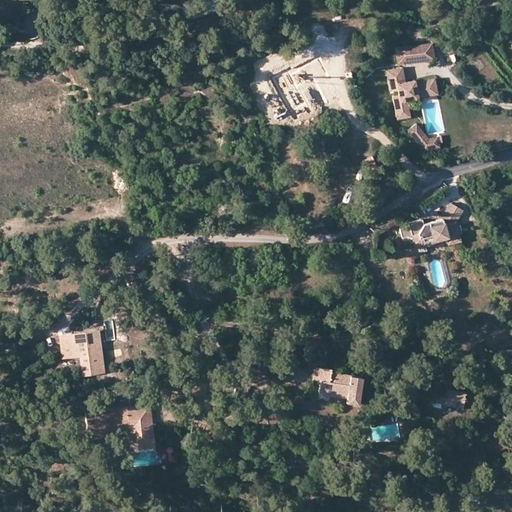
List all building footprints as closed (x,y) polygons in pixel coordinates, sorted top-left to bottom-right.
[(158,17),(152,19),(155,31),(162,29),(158,17)] [(155,31),(152,19),(134,24),(138,36),(155,31)] [(394,48),(397,65),(434,59),(431,42),(394,48)] [(311,79),(323,101),(334,95),(317,62),(290,76),(287,70),(272,78),(290,112),(302,106),(293,89),(311,79)] [(385,72),(387,80),(403,76),(401,69),(385,72)] [(405,84),(404,81),(403,76),(387,80),(389,93),(399,91),(399,96),(393,98),(396,115),(410,112),(407,99),(425,95),(425,90),(436,88),(433,78),(411,83),(405,84)] [(319,104),(323,101),(311,79),(293,89),(302,106),(306,104),(299,91),(309,86),(319,104)] [(438,136),(430,138),(418,122),(410,128),(426,149),(441,145),(438,136)] [(433,234),(434,239),(447,235),(449,242),(460,238),(457,220),(461,207),(448,203),(442,217),(424,222),(422,217),(407,222),(409,226),(401,227),(403,236),(413,234),(418,232),(420,237),(433,234)] [(433,241),(434,239),(433,234),(420,237),(418,232),(413,234),(416,246),(433,241)] [(107,327),(100,328),(102,348),(110,347),(107,327)] [(81,378),(105,375),(102,348),(100,328),(59,333),(62,359),(79,357),(81,378)] [(223,355),(223,365),(233,365),(233,355),(223,355)] [(318,395),(346,398),(345,405),(357,406),(361,379),(330,374),(331,368),(316,366),(315,376),(320,376),(318,395)] [(464,391),(442,387),(441,393),(429,392),(427,404),(439,406),(440,402),(462,405),(464,391)] [(131,447),(154,445),(150,405),(129,407),(127,392),(106,394),(107,406),(85,408),(87,434),(129,431),(131,447)]
